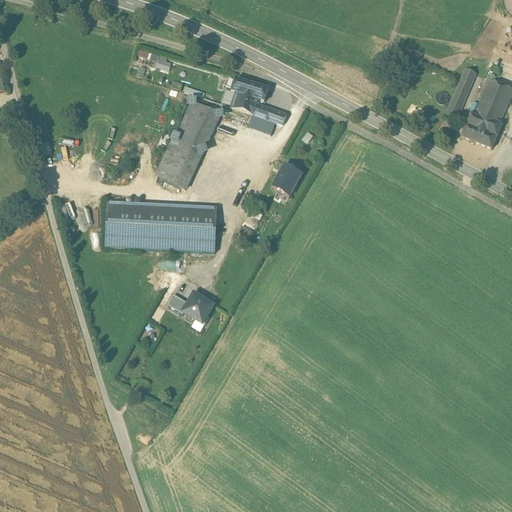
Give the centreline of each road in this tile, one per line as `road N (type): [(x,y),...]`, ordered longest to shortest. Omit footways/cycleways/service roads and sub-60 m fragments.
road 1 (tertiary): [(18,0),(296,80),(511,195)]
road 2 (unclassified): [(145,511),(0,34)]
